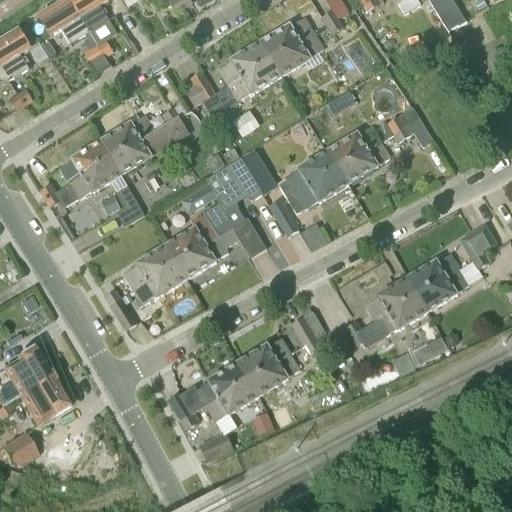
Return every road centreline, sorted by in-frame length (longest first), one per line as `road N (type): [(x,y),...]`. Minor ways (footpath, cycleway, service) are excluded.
road 1 (residential): [(114,382),(511,165)]
road 2 (residential): [(260,0),(0,153)]
road 3 (residential): [(0,197),(114,382)]
road 4 (residential): [(114,382),(183,511)]
